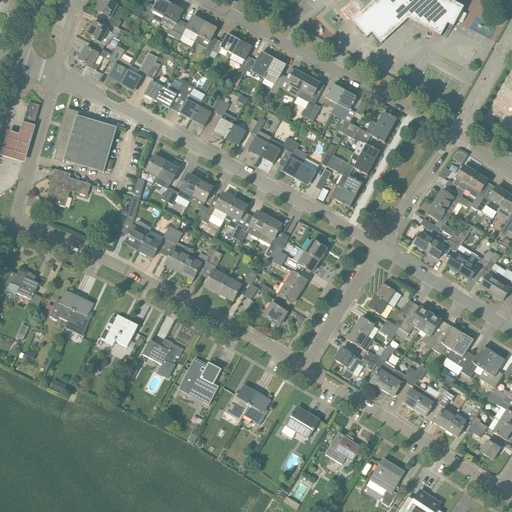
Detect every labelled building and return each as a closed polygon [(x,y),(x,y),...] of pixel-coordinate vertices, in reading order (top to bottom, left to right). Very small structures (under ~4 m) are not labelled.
[(111,3),(104,0),(101,0),(95,12),(105,17),(103,21),(115,28),(118,30),(121,23),(119,22),(122,17),(121,17),(125,10),(118,7),(118,6),(112,3),(111,3)] [(149,5),(144,14),(141,20),(148,24),(151,18),(161,24),(164,19),(171,5),(161,0),(157,0),(154,7),(149,5)] [(376,0),(352,23),(363,34),(368,30),(382,45),(409,20),(441,37),(451,19),(456,22),(464,8),(448,0),(376,0)] [(183,12),(171,5),(164,19),(175,25),(170,36),(175,39),(183,23),(179,20),(184,11),(183,11),(183,12)] [(141,20),(144,14),(132,7),(129,14),(141,20)] [(194,43),(205,23),(193,17),(193,16),(188,25),(183,23),(175,39),(179,41),(182,36),(194,43)] [(108,32),(93,23),(86,36),(102,44),(106,46),(113,39),(119,42),(124,33),(118,30),(115,28),(112,33),(108,31),(108,32)] [(216,30),(205,23),(194,43),(202,47),(205,42),(209,44),(206,49),(203,55),(208,59),(210,55),(218,41),(213,38),(217,29),(216,30)] [(232,56),(239,42),(228,36),(228,35),(227,35),(222,44),(218,41),(210,55),(214,58),(216,54),(217,55),(221,49),(232,56)] [(251,48),(239,42),(232,56),(244,62),(235,78),(241,81),(244,74),(252,60),(247,57),(252,48),(251,48)] [(120,87),(131,67),(132,65),(120,59),(125,51),(117,47),(112,56),(109,61),(109,62),(115,64),(106,79),(120,87)] [(96,73),(99,67),(94,64),(99,55),(85,48),(79,61),(86,65),(85,67),(96,73)] [(109,61),(112,56),(102,51),(100,56),(109,61)] [(266,74),(273,60),(261,54),(262,53),(261,53),(256,62),(252,60),(244,74),(247,76),(248,73),(251,75),(251,73),(263,79),(266,74)] [(147,77),(153,67),(158,59),(148,54),(139,72),(131,67),(120,87),(134,94),(142,79),(141,78),(143,75),(147,77)] [(285,66),(273,60),(266,74),(278,80),(271,93),(276,96),(280,89),(286,78),(281,75),(286,66),(285,66)] [(153,80),(159,70),(153,67),(147,77),(153,80)] [(298,96),(308,78),(296,72),(296,71),(295,71),(290,80),(286,78),(280,89),(285,92),(286,90),(298,96)] [(196,82),(201,77),(198,74),(193,78),(196,82)] [(301,116),(307,119),(315,105),(320,96),(315,94),(320,84),(319,84),(319,85),(308,78),(298,96),(310,102),(301,116)] [(182,85),(174,81),(168,91),(165,89),(157,102),(169,108),(168,110),(169,110),(176,98),(181,100),(188,86),(183,83),(182,85)] [(157,102),(165,89),(152,82),(144,97),(145,95),(157,102)] [(345,93),(333,86),(334,85),(333,85),(330,91),(329,91),(328,93),(329,93),(323,104),(335,110),(333,113),(345,93)] [(192,120),(201,102),(190,96),(194,88),(188,86),(181,100),(185,103),(178,115),(179,115),(180,114),(192,120)] [(355,98),(346,93),(345,93),(333,113),(345,119),(352,106),(353,106),(354,104),(353,104),(357,97),(356,97),(355,98)] [(242,105),(245,99),(239,96),(236,102),(242,105)] [(211,111),(217,115),(224,102),(217,99),(213,108),(202,102),(201,102),(192,120),(204,127),(203,128),(203,129),(212,114),(210,113),(211,111)] [(237,120),(225,114),(229,105),(227,104),(229,101),(226,99),(224,102),(217,115),(222,118),(221,119),(213,134),(214,132),(227,139),(237,120)] [(27,103),(21,123),(31,126),(32,126),(38,106),(27,103)] [(359,120),(367,107),(361,104),(353,117),(359,120)] [(320,108),(315,105),(307,119),(313,122),(320,108)] [(111,171),(114,162),(108,160),(117,129),(77,117),(79,113),(68,110),(53,160),(64,164),(64,162),(104,174),(105,170),(111,171)] [(389,116),(383,113),(377,125),(390,132),(396,121),(397,121),(398,121),(391,117),(392,117),(390,116),(389,116)] [(271,140),(271,139),(259,132),(265,121),(260,119),(257,123),(252,134),(256,136),(247,153),(248,153),(249,151),(261,157),(270,140),(271,140)] [(238,147),(246,133),(234,126),(237,120),(227,139),(238,145),(237,147),(238,147)] [(252,134),(257,123),(252,120),(246,130),(252,134)] [(344,135),(346,130),(350,124),(344,121),(338,132),(344,135)] [(350,124),(346,130),(357,135),(360,129),(350,124)] [(0,159),(6,161),(22,166),(33,129),(21,125),(17,137),(12,136),(7,134),(0,156),(0,159)] [(377,125),(371,135),(371,137),(377,140),(376,141),(378,142),(378,141),(385,144),(384,143),(390,132),(377,125)] [(354,141),(357,135),(346,130),(344,135),(354,141)] [(287,152),(293,142),(287,138),(282,146),(271,140),(270,140),(261,157),(273,164),(272,166),(273,166),(281,151),(280,151),(281,150),(287,152)] [(299,145),(293,142),(287,152),(291,155),(283,169),(289,173),(288,175),(295,179),(303,165),(308,156),(303,153),(300,154),(295,151),(299,145)] [(327,168),(330,162),(332,157),(331,157),(335,148),(330,145),(320,165),(327,168)] [(372,149),(365,146),(359,157),(372,164),(378,153),(380,154),(373,150),(374,149),(372,148),(372,149)] [(357,162),(354,168),(353,169),(359,172),(359,173),(361,174),(361,173),(367,177),(368,176),(366,176),(372,164),(359,157),(354,154),(351,160),(357,162)] [(158,179),(166,164),(155,157),(146,173),(150,175),(147,181),(153,184),(156,178),(158,179)] [(332,157),(330,162),(340,167),(343,162),(333,157),(332,157)] [(340,167),(330,162),(327,168),(337,173),(340,167)] [(178,170),(166,164),(158,179),(155,184),(167,190),(161,200),(167,203),(174,191),(168,188),(170,186),(178,170)] [(310,184),(316,172),(303,165),(295,179),(302,183),(304,180),(310,184)] [(468,187),(476,175),(464,167),(452,184),(448,181),(444,187),(462,198),(462,197),(463,195),(465,193),(464,193),(468,187)] [(445,168),(440,175),(445,178),(450,171),(445,168)] [(87,197),(91,185),(69,179),(70,176),(55,171),(46,201),(65,207),(70,192),(87,197)] [(325,171),(321,178),(327,181),(331,174),(325,171)] [(142,188),(145,175),(139,174),(136,187),(142,188)] [(354,181),(348,178),(343,175),(337,187),(355,196),(361,185),(362,186),(363,186),(356,182),(357,181),(355,180),(354,181)] [(476,175),(468,187),(479,194),(488,182),(476,175)] [(193,198),(201,183),(189,176),(180,191),(179,194),(174,191),(167,203),(173,206),(178,196),(190,203),(190,202),(193,198)] [(321,191),(327,181),(321,178),(315,188),(321,191)] [(201,183),(193,198),(205,204),(213,188),(212,188),(201,183)] [(349,208),(355,196),(337,187),(331,198),(336,201),(342,205),(344,206),(350,209),(351,208),(349,208)] [(501,208),(509,196),(496,188),(488,200),(489,201),(488,202),(483,199),(476,211),(481,214),(482,212),(486,206),(492,211),(497,214),(500,208),(501,208)] [(453,199),(442,192),(434,204),(446,212),(451,215),(458,204),(469,210),(471,208),(473,205),(472,204),(464,199),(462,198),(456,194),(453,199)] [(225,220),(235,201),(223,195),(223,194),(215,210),(213,212),(214,213),(212,216),(224,222),(225,220)] [(476,211),(483,199),(478,196),(476,198),(472,204),(473,205),(471,208),(476,211)] [(511,215),(511,197),(509,196),(501,208),(511,215)] [(139,201),(132,198),(125,220),(132,223),(134,219),(139,201)] [(246,207),(235,201),(225,220),(230,223),(232,220),(239,223),(247,207),(246,207)] [(443,217),(446,212),(434,204),(427,215),(438,222),(435,227),(440,230),(443,224),(445,226),(449,221),(443,217)] [(196,219),(202,222),(208,210),(203,207),(196,219)] [(212,216),(214,213),(213,212),(208,210),(202,222),(207,225),(212,216)] [(249,228),(248,231),(246,233),(247,234),(259,240),(270,219),(258,213),(249,228)] [(508,231),(511,225),(511,216),(501,231),(505,233),(507,230),(508,231)] [(281,225),(270,219),(259,240),(270,246),(265,256),(270,259),(272,256),(277,247),(283,235),(278,232),(282,225),(281,225)] [(437,236),(441,231),(440,230),(435,227),(424,220),(420,225),(429,231),(427,236),(422,233),(414,246),(426,254),(434,241),(437,236)] [(151,228),(137,221),(129,237),(125,244),(139,252),(148,235),(151,228)] [(445,246),(451,250),(458,238),(453,235),(455,232),(445,226),(443,224),(440,230),(441,231),(451,237),(445,246)] [(236,240),(242,228),(237,225),(230,237),(236,240)] [(464,242),(473,228),(466,225),(458,238),(451,250),(456,253),(455,255),(454,254),(447,267),(459,274),(466,262),(470,257),(458,250),(463,242),(464,242)] [(169,242),(176,230),(169,227),(162,239),(169,242)] [(248,231),(242,228),(236,240),(241,243),(247,234),(246,233),(248,231)] [(176,246),(183,234),(176,230),(169,242),(176,246)] [(153,259),(162,242),(148,235),(139,252),(153,259)] [(283,250),(289,238),(283,235),(277,247),(283,250)] [(327,251),(327,250),(313,241),(312,242),(313,242),(305,254),(319,262),(326,251),(327,251)] [(437,261),(445,248),(434,241),(426,254),(437,261)] [(284,263),(287,256),(281,253),(283,250),(277,247),(272,256),(284,263)] [(210,264),(216,252),(209,248),(205,256),(200,254),(196,261),(188,257),(179,273),(193,281),(201,265),(204,266),(206,262),(210,264)] [(179,273),(188,257),(174,249),(165,266),(179,273)] [(484,271),(494,254),(489,250),(483,261),(471,254),(470,257),(466,262),(459,274),(470,282),(478,267),(484,271)] [(216,267),(223,255),(216,252),(210,264),(216,267)] [(312,273),(319,262),(305,254),(299,264),(298,264),(312,273),(313,273),(312,273)] [(494,254),(484,271),(489,274),(488,276),(487,275),(479,287),(491,295),(502,277),(491,270),(500,257),(494,254)] [(281,268),(284,263),(272,256),(270,259),(269,261),(281,268)] [(26,273),(19,270),(12,285),(20,288),(17,294),(32,301),(39,284),(33,282),(36,277),(33,276),(26,273)] [(219,294),(228,278),(214,271),(205,287),(219,294)] [(244,283),(250,286),(251,285),(258,274),(251,271),(244,283)] [(307,282),(292,273),(284,285),(299,294),(306,282),(307,282)] [(511,288),(511,282),(502,277),(491,295),(503,303),(511,288)] [(233,302),(242,285),(228,278),(219,294),(233,302)] [(250,286),(244,297),(251,301),(258,289),(251,285),(250,286)] [(293,305),(293,304),(299,294),(284,285),(277,295),(293,305)] [(388,304),(395,293),(383,285),(375,296),(388,304)] [(272,298),(275,293),(264,286),(260,291),(272,298)] [(66,329),(80,298),(65,291),(61,301),(58,300),(50,318),(57,321),(58,318),(68,322),(65,329),(66,329)] [(380,316),(388,304),(375,296),(367,308),(380,316)] [(83,337),(86,331),(85,330),(92,315),(89,314),(93,304),(80,298),(66,329),(83,337)] [(408,315),(414,305),(409,301),(403,311),(398,308),(397,310),(402,313),(401,313),(407,317),(408,315)] [(278,309),(272,305),(264,318),(278,327),(287,314),(280,310),(278,308),(278,309)] [(420,331),(430,315),(420,308),(420,307),(413,319),(408,315),(407,317),(399,329),(409,335),(414,328),(420,331)] [(441,321),(430,315),(420,331),(426,335),(421,343),(426,346),(423,349),(429,352),(431,349),(440,335),(435,332),(442,321),(441,321)] [(372,341),(368,338),(375,327),(361,318),(354,329),(372,341)] [(123,324),(115,319),(112,327),(103,342),(112,347),(119,336),(125,339),(124,342),(129,345),(138,327),(125,320),(123,324)] [(396,334),(399,329),(387,321),(384,327),(396,334)] [(391,341),(396,334),(384,327),(380,332),(388,337),(387,339),(391,341)] [(452,352),(462,335),(452,328),(445,338),(440,335),(431,349),(441,355),(446,348),(452,352)] [(365,352),(372,341),(354,329),(347,341),(365,352)] [(473,341),(462,335),(452,352),(458,355),(451,366),(461,373),(472,355),(466,352),(473,341)] [(172,345),(166,341),(164,340),(161,347),(155,344),(150,342),(143,355),(163,366),(166,361),(172,364),(180,349),(172,345)] [(396,350),(399,345),(393,341),(390,346),(396,350)] [(393,355),(395,351),(388,346),(381,358),(380,359),(386,362),(391,354),(393,355)] [(479,379),(494,355),(484,349),(484,348),(483,348),(477,358),(472,355),(461,373),(470,379),(477,368),(483,371),(478,379),(479,379)] [(363,368),(364,365),(360,362),(361,361),(342,349),(334,360),(347,369),(346,371),(352,375),(358,365),(363,368)] [(375,357),(367,352),(364,357),(376,365),(380,359),(381,358),(376,355),(375,357)] [(504,361),(494,355),(479,379),(492,388),(488,394),(486,393),(483,398),(487,401),(491,395),(495,389),(502,377),(503,376),(498,373),(505,361),(504,361)] [(372,372),(376,365),(364,357),(361,361),(360,362),(364,365),(368,368),(367,369),(372,372)] [(136,370),(139,364),(135,361),(131,368),(136,370)] [(211,365),(209,364),(207,367),(194,361),(182,383),(179,388),(210,404),(217,390),(219,388),(214,385),(213,385),(221,371),(213,366),(211,365)] [(508,380),(511,373),(511,366),(510,365),(503,376),(502,377),(508,380)] [(382,391),(393,374),(381,366),(379,369),(380,369),(370,383),(382,391)] [(420,382),(427,371),(420,366),(416,373),(408,385),(413,388),(418,380),(420,382)] [(408,385),(416,373),(409,368),(406,373),(408,374),(403,380),(393,374),(382,391),(394,398),(403,384),(401,383),(403,382),(408,385)] [(348,381),(352,375),(346,371),(342,377),(348,381)] [(244,417),(258,394),(244,385),(239,394),(236,393),(224,413),(240,422),(244,417)] [(439,405),(447,392),(441,388),(438,393),(439,394),(436,399),(426,392),(414,411),(425,418),(435,404),(433,404),(435,402),(439,405)] [(423,397),(411,389),(402,404),(414,411),(426,392),(423,397)] [(502,394),(495,389),(491,395),(503,403),(507,397),(511,399),(511,392),(510,391),(509,393),(504,390),(502,394)] [(452,402),(455,397),(447,392),(439,405),(445,409),(450,401),(452,402)] [(260,426),(268,412),(265,411),(271,401),(258,394),(244,417),(260,426)] [(500,408),(503,403),(491,395),(487,401),(500,408)] [(476,419),(484,406),(477,402),(473,407),(475,408),(470,416),(476,419)] [(308,417),(295,410),(285,427),(307,440),(319,421),(309,415),(308,417)] [(454,417),(443,410),(434,424),(446,431),(457,413),(454,417)] [(511,429),(511,414),(506,411),(499,422),(511,429)] [(457,439),(466,424),(458,419),(460,415),(457,413),(446,431),(457,439)] [(484,433),(487,428),(480,423),(481,421),(476,419),(472,425),(484,433)] [(506,441),(511,430),(511,429),(499,422),(492,432),(506,441)] [(480,439),(484,433),(472,425),(467,433),(472,436),(473,434),(480,439)] [(346,437),(339,433),(325,456),(342,466),(346,460),(351,463),(360,449),(351,444),(353,440),(347,436),(346,437)] [(259,448),(264,440),(259,437),(254,444),(259,448)] [(493,461),(500,450),(487,442),(480,453),(493,461)] [(404,473),(383,461),(384,460),(383,460),(370,481),(392,495),(393,493),(396,495),(400,490),(396,487),(405,473),(404,473)] [(440,505),(427,497),(428,496),(420,491),(407,511),(408,511),(435,511),(441,505),(440,504),(440,505)] [(283,503),(287,495),(282,492),(277,499),(283,503)]
